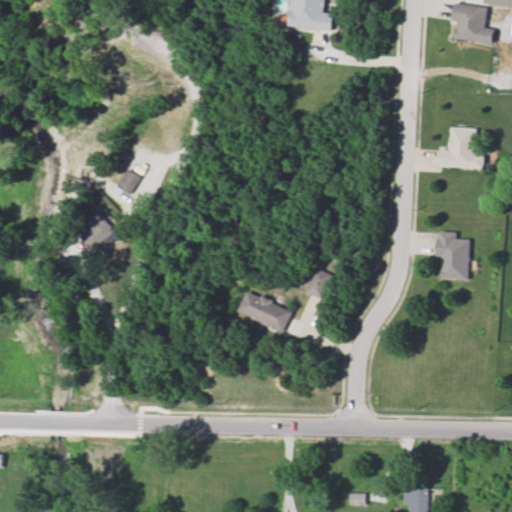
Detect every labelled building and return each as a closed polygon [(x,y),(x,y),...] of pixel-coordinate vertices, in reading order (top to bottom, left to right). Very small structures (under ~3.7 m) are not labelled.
[(293,0),(337,0),(334,32),(290,27),(293,0)] [(455,39),(458,6),(491,10),(487,43),(455,39)] [(442,165),(447,121),(488,126),(483,170),(442,165)] [(130,172),(143,178),(133,196),(121,189),(130,172)] [(103,211),(121,234),(98,252),(80,229),(103,211)] [(439,232),(475,235),(469,282),(434,279),(439,232)] [(306,290),(317,269),(333,277),(322,298),(306,290)] [(240,309),(249,292),(295,316),(286,333),(240,309)] [(403,511),(402,484),(426,483),(427,511),(403,511)] [(348,493),(364,493),(364,504),(348,504),(348,493)]
